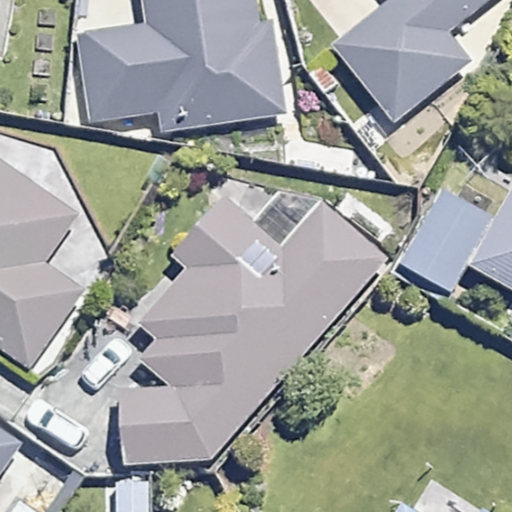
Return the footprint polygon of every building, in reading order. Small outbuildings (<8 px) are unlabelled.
[(239,0),(128,0),(129,27),(89,28),(91,113),(155,112),(156,127),(228,126),(227,109),(267,108),(265,16),(240,17),(239,0)] [(454,71),(427,36),(399,0),(390,0),(327,49),(386,124),(454,71)] [(399,0),(427,36),(472,0),(399,0)] [(0,342),(35,367),(86,291),(47,264),(79,217),(0,163),(0,342)] [(501,213),(449,182),(405,255),(456,286),(476,253),(501,213)] [(182,478),(369,246),(318,206),(291,239),(236,195),(202,239),(215,249),(154,325),(167,336),(147,361),(159,371),(116,425),(182,478)] [(511,195),(501,213),(476,253),(511,274),(511,195)] [(0,479),(30,440),(0,416),(0,479)] [(506,511),(489,500),(480,511),(427,511),(411,500),(402,511),(506,511)]
